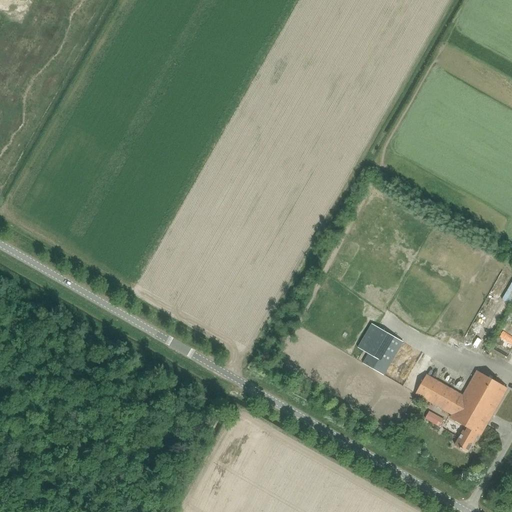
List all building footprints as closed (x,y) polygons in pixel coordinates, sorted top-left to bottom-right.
[(328,276),(321,290),(350,305),(353,298),(333,288),(337,280),(328,276)] [(487,312),(491,316),(485,322),(491,329),(498,322),(495,319),(500,315),(492,307),(487,312)] [(511,361),(511,308),(503,325),(511,329),(511,348),(507,359),(511,361)] [(383,376),(403,342),(381,330),(367,354),(368,354),(363,364),(383,376)] [(481,435),(508,389),(476,371),(463,396),(426,376),(416,395),(452,415),(450,418),(468,428),(466,432),(464,431),(455,446),(468,453),(477,438),(476,438),(479,434),(481,435)] [(494,414),(491,420),(501,425),(504,420),(494,414)]
